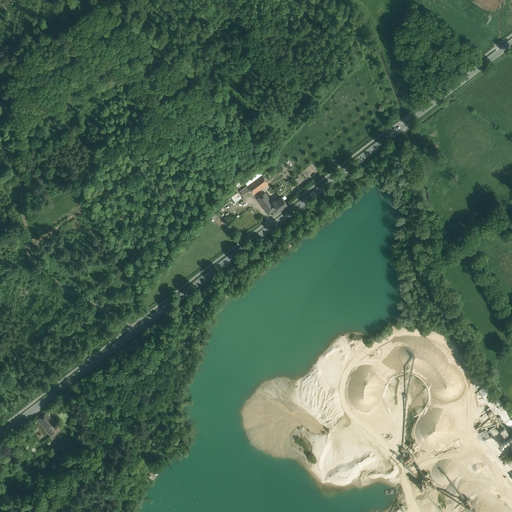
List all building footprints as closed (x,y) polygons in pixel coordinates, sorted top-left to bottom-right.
[(243,179),(247,185),(262,175),(257,168),(243,179)] [(262,175),(247,185),(251,190),(253,194),(268,183),(262,175)] [(247,185),(243,179),(235,185),(240,191),(247,185)] [(247,185),(240,191),(243,196),(251,190),(247,185)] [(241,197),(237,192),(231,197),(235,202),(241,197)] [(272,202),(265,193),(257,199),(268,214),(277,208),(272,202)] [(281,197),(278,199),(277,198),(272,202),(277,208),(278,211),(287,204),(281,197)] [(481,423),(475,427),(485,441),(498,432),(502,438),(508,434),(491,410),(478,419),(481,423)] [(55,423),(46,412),(38,419),(46,430),(47,430),(49,428),(55,423)] [(71,446),(60,457),(64,461),(75,450),(71,446)] [(417,460),(417,464),(428,478),(429,477),(417,460)] [(423,481),(406,461),(404,462),(421,483),(423,481)] [(469,496),(449,473),(447,473),(467,498),(469,496)] [(430,485),(426,480),(421,485),(425,489),(430,485)] [(467,498),(440,486),(438,489),(465,501),(467,498)] [(477,504),(472,497),(467,501),(472,507),(477,504)]
